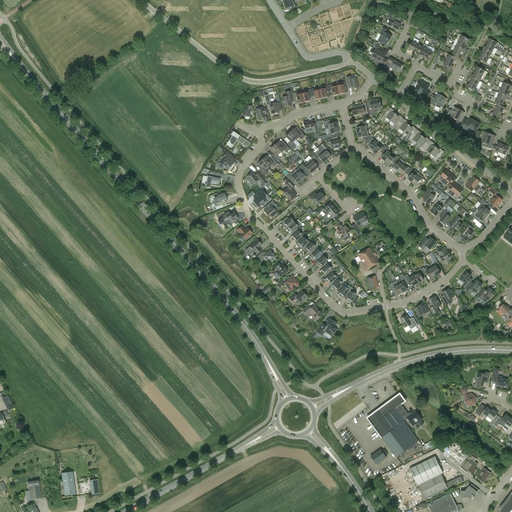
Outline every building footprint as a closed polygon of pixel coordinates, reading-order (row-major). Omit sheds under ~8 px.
[(389,15),(387,19),(390,20),(388,25),(398,30),(403,22),(389,15)] [(383,28),(381,31),(380,34),(381,35),(378,41),(386,46),(389,39),(390,40),(391,36),(386,33),(387,30),(383,28)] [(470,40),(461,35),(459,34),(456,39),(466,44),(467,41),(469,42),(470,40)] [(487,45),(495,48),(497,43),(489,38),(487,41),(489,42),(487,45)] [(466,44),(456,39),(453,44),(456,46),(465,50),(466,48),(464,47),(466,44)] [(414,51),(418,44),(413,41),(408,50),(410,51),(411,49),(414,51)] [(418,44),(414,51),(417,52),(416,54),(418,55),(423,47),(418,44)] [(485,46),(483,49),(492,53),(495,48),(487,45),(486,47),(485,46)] [(386,54),(378,49),(378,48),(374,46),(373,47),(370,52),(373,54),(371,57),(381,62),(380,63),(381,63),(380,65),(384,67),(388,60),(384,58),(386,54)] [(465,50),(456,46),(453,51),(460,55),(462,51),(464,52),(465,50)] [(423,47),(418,55),(421,56),(421,55),(424,56),(428,49),(423,47)] [(433,52),(428,49),(424,56),(427,58),(426,59),(429,61),(433,52)] [(484,52),(482,55),(489,58),(492,53),(483,49),(482,51),(484,52)] [(460,55),(453,51),(451,56),(457,59),(459,60),(460,58),(459,57),(460,55)] [(457,59),(451,56),(448,54),(446,60),(453,63),(454,60),(456,61),(457,59)] [(489,58),(482,55),(481,57),(479,56),(478,59),(487,63),(489,58)] [(391,58),(388,63),(387,62),(386,66),(390,68),(391,67),(399,72),(402,66),(399,64),(400,63),(391,58)] [(453,63),(446,60),(443,65),(445,65),(443,69),(450,73),(453,67),(451,66),(453,63)] [(475,73),(483,76),(485,71),(477,67),(475,69),(477,70),(475,73)] [(483,76),(475,73),(474,76),(472,75),(471,77),(480,81),(483,76)] [(358,88),(356,78),(355,75),(351,76),(352,76),(346,78),(348,87),(351,86),(352,89),(358,88)] [(480,81),(471,77),(470,79),(472,80),(470,83),(477,86),(480,81)] [(421,94),(427,97),(430,92),(427,91),(429,86),(420,81),(416,89),(422,93),(421,94)] [(340,82),(336,83),(339,95),(345,93),(344,88),(346,88),(345,82),(340,83),(340,82)] [(511,86),(503,82),(501,88),(508,91),(510,88),(511,89),(511,86)] [(339,95),(336,83),(332,84),(332,85),(328,86),(329,92),(332,91),(333,96),(339,95)] [(477,86),(470,83),(469,85),(467,85),(466,87),(475,92),(477,86)] [(323,89),(319,90),(321,99),(327,97),(326,92),(329,92),(328,86),(323,87),(323,89)] [(315,88),(310,89),(311,95),(314,95),(315,100),(321,99),(319,90),(315,91),(315,88)] [(501,88),(499,93),(508,97),(509,94),(507,94),(508,91),(501,88)] [(305,93),(302,94),(304,103),(310,101),(308,96),(311,95),(310,89),(305,91),(305,93)] [(293,101),(291,91),(285,93),(286,97),(282,98),(284,107),(291,106),(290,102),(293,101)] [(302,94),(298,95),(297,92),(292,93),(294,99),(297,99),(298,104),(304,103),(302,94)] [(438,94),(436,99),(432,97),(428,103),(434,106),(440,109),(442,105),(445,98),(441,96),(442,95),(441,95),(439,93),(438,94)] [(508,97),(499,93),(497,98),(504,101),(505,99),(507,99),(508,97)] [(504,101),(497,98),(494,104),(497,105),(504,107),(505,105),(503,104),(504,101)] [(380,99),(378,100),(377,99),(367,101),(370,116),(377,115),(381,109),(381,108),(382,108),(380,99)] [(271,104),(270,105),(269,105),(271,114),(279,113),(278,110),(282,109),(280,103),(277,103),(275,104),(275,103),(274,103),(271,103),(271,104)] [(363,103),(363,105),(351,108),(353,116),(361,114),(362,117),(365,116),(369,115),(366,103),(363,103)] [(249,118),(250,117),(250,113),(251,112),(253,112),(252,106),(250,106),(249,106),(248,105),(241,114),(245,117),(245,118),(245,119),(246,120),(248,120),(249,119),(249,118)] [(497,105),(495,110),(502,113),(504,110),(505,110),(506,108),(504,107),(497,105)] [(266,107),(263,108),(262,108),(256,109),(258,119),(265,118),(264,115),(268,114),(266,107)] [(396,115),(393,112),(394,111),(390,108),(381,118),(384,120),(386,118),(390,121),(396,115)] [(455,108),(453,111),(450,109),(447,115),(451,116),(457,120),(455,123),(458,125),(465,113),(455,108)] [(495,110),(494,113),(491,112),(490,114),(493,115),(501,119),(502,116),(501,116),(502,113),(495,110)] [(398,117),(396,115),(390,121),(394,125),(392,127),(395,129),(404,119),(400,115),(398,117)] [(469,128),(476,132),(480,124),(469,118),(466,124),(462,122),(460,127),(467,131),(469,128)] [(404,119),(395,129),(398,132),(400,129),(404,132),(409,126),(407,123),(408,122),(404,119)] [(313,121),(303,123),(305,130),(314,128),(313,121)] [(336,122),(329,124),(329,121),(323,122),(323,125),(325,125),(326,126),(329,127),(329,129),(337,128),(337,127),(339,127),(338,123),(336,124),(336,122)] [(359,123),(360,127),(356,128),(357,133),(366,131),(365,128),(368,128),(366,121),(359,123)] [(412,128),(409,126),(404,132),(408,136),(406,138),(408,140),(417,130),(413,126),(412,128)] [(294,128),(289,132),(290,133),(296,140),(299,137),(301,140),(305,137),(300,131),(298,133),(294,128)] [(329,129),(330,132),(327,133),(328,135),(326,135),(326,139),(333,137),(332,134),(338,133),(337,128),(329,129)] [(417,130),(408,140),(411,142),(413,140),(417,144),(423,137),(420,134),(421,133),(417,130)] [(367,137),(366,131),(357,133),(359,139),(359,141),(361,142),(363,141),(362,138),(368,143),(372,138),(369,136),(368,136),(367,137)] [(230,135),(232,136),(226,145),(231,149),(239,136),(233,132),(230,135)] [(296,140),(290,133),(286,137),(290,142),(287,144),(293,150),(297,147),(293,142),(296,140)] [(482,142),(481,145),(491,149),(494,141),(490,140),(492,135),(485,133),(482,142)] [(423,137),(417,144),(421,147),(419,149),(422,151),(431,141),(426,137),(425,139),(423,137)] [(332,138),(325,140),(326,143),(330,142),(331,149),(340,147),(339,140),(333,142),(332,138)] [(375,140),(372,138),(368,143),(371,145),(369,148),(373,152),(378,145),(374,141),(375,140)] [(275,144),(274,145),(275,146),(281,153),(284,150),(286,153),(290,149),(285,144),(283,146),(279,141),(278,142),(278,141),(277,141),(275,143),(275,144)] [(435,144),(431,141),(422,151),(425,154),(426,151),(431,155),(436,148),(434,146),(435,144)] [(331,156),(327,151),(329,149),(323,143),(317,148),(320,152),(327,160),(331,156)] [(498,143),(497,146),(494,145),(492,151),(495,152),(496,151),(505,155),(508,147),(498,143)] [(378,145),(373,152),(373,153),(375,155),(376,155),(377,155),(380,151),(382,153),(387,147),(386,148),(384,146),(382,148),(378,145)] [(281,153),(275,146),(270,150),(274,155),(272,156),(277,162),(281,159),(278,155),(281,153)] [(382,153),(384,155),(381,158),(385,162),(391,155),(387,152),(388,151),(387,151),(389,149),(387,147),(382,153)] [(439,150),(436,148),(431,155),(434,158),(433,160),(435,162),(444,152),(440,148),(439,150)] [(327,160),(320,152),(316,155),(315,153),(312,155),(317,160),(319,158),(323,163),(324,162),(325,163),(327,161),(326,161),(327,160)] [(224,159),(221,164),(219,163),(217,165),(217,168),(222,169),(224,167),(228,170),(236,161),(226,153),(222,158),(224,159)] [(310,159),(307,162),(314,171),(319,167),(314,162),(316,160),(312,155),(310,157),(311,159),(310,160),(310,159)] [(395,158),(391,155),(385,162),(389,165),(392,162),(394,163),(399,158),(397,156),(395,158)] [(273,159),(270,161),(266,156),(262,160),(262,161),(268,167),(271,165),(273,167),(277,164),(273,159)] [(394,163),(396,165),(393,169),(397,172),(403,165),(400,162),(400,161),(398,159),(399,158),(394,163)] [(268,167),(262,161),(258,164),(262,169),(260,171),(264,176),(268,173),(265,170),(268,167)] [(300,166),(302,169),(304,171),(306,169),(311,174),(314,171),(307,162),(304,164),(304,165),(303,166),(302,164),(300,166)] [(407,169),(403,165),(397,172),(402,175),(405,172),(407,173),(411,169),(408,167),(407,169)] [(302,169),(300,166),(299,166),(300,167),(296,170),(293,172),(301,180),(305,177),(300,171),(302,169)] [(414,171),(411,169),(407,173),(410,176),(407,179),(412,183),(419,174),(415,170),(414,171)] [(289,173),(288,173),(285,170),(282,172),(286,175),(290,180),(292,178),(297,184),(301,180),(293,172),(290,174),(289,173)] [(443,184),(451,174),(446,170),(441,176),(443,178),(440,182),(443,184)] [(210,172),(207,176),(205,184),(206,185),(205,188),(210,188),(211,186),(220,188),(219,184),(220,179),(217,178),(218,173),(210,172)] [(246,177),(247,179),(245,180),(245,182),(248,185),(250,185),(252,184),(253,185),(253,186),(255,186),(257,185),(257,183),(256,182),(259,180),(264,186),(268,182),(259,172),(255,175),(252,172),(246,177)] [(419,174),(412,183),(416,186),(418,183),(421,186),(426,181),(422,178),(423,177),(419,174)] [(456,179),(451,174),(443,184),(446,186),(449,183),(451,184),(453,182),(456,179)] [(474,177),(470,182),(479,190),(481,187),(478,184),(480,182),(474,177)] [(294,187),(289,182),(286,178),(283,181),(286,185),(285,185),(285,189),(283,192),(291,201),(296,196),(293,192),(293,191),(292,189),(294,187)] [(453,182),(451,184),(448,188),(450,190),(447,193),(450,196),(458,186),(453,182)] [(479,190),(470,182),(466,187),(472,192),(474,190),(477,193),(479,190)] [(463,190),(458,186),(450,196),(453,198),(456,194),(458,196),(463,190)] [(488,190),(495,195),(498,191),(491,186),(488,190)] [(254,200),(259,206),(263,203),(264,205),(269,200),(267,198),(270,196),(265,191),(263,188),(257,193),(260,196),(254,200)] [(428,205),(435,197),(433,195),(435,192),(430,188),(426,192),(429,194),(423,201),(428,205)] [(322,194),(320,192),(317,195),(314,193),(309,197),(313,202),(316,200),(319,204),(325,198),(325,197),(325,196),(323,194),(322,194)] [(214,199),(215,203),(211,204),(213,210),(223,207),(222,204),(225,204),(224,200),(227,199),(224,193),(217,196),(218,198),(214,199)] [(496,195),(491,202),(490,201),(487,205),(492,209),(494,206),(496,208),(502,200),(496,195)] [(267,205),(269,207),(264,211),(269,218),(270,217),(272,218),(277,213),(276,211),(279,208),(272,200),(267,205)] [(491,212),(485,208),(487,205),(481,200),(479,203),(481,204),(477,209),(479,211),(487,217),(491,212)] [(330,203),(324,208),(323,209),(321,207),(314,212),(317,215),(322,211),(325,216),(334,208),(330,203)] [(443,208),(437,204),(431,212),(436,216),(443,208)] [(305,210),(309,216),(313,213),(308,208),(305,210)] [(334,208),(325,216),(328,220),(328,221),(324,225),(327,228),(333,223),(331,220),(339,213),(334,208)] [(442,214),(444,215),(440,221),(445,225),(451,218),(451,217),(452,215),(452,213),(446,209),(442,214)] [(234,213),(231,215),(228,210),(224,213),(223,212),(220,213),(216,216),(219,220),(217,221),(221,226),(228,220),(231,224),(232,223),(235,224),(235,221),(238,219),(234,213)] [(479,211),(476,215),(471,212),(469,214),(475,219),(477,217),(483,221),(487,217),(479,211)] [(369,224),(367,220),(363,213),(357,216),(353,218),(357,226),(361,224),(363,227),(369,224)] [(455,223),(452,227),(450,229),(455,234),(463,225),(460,222),(462,220),(458,216),(454,221),(455,223)] [(290,218),(288,220),(286,218),(282,221),(285,225),(284,225),(284,227),(286,230),(294,223),(290,218)] [(350,238),(347,234),(350,231),(345,226),(343,228),(338,222),(333,226),(338,232),(337,233),(342,238),(342,240),(345,241),(350,238)] [(294,223),(286,230),(288,232),(290,232),(291,232),(293,235),(292,236),(298,231),(296,229),(298,227),(294,223)] [(467,223),(463,228),(466,230),(461,236),(466,241),(473,233),(471,232),(474,229),(467,223)] [(350,226),(355,236),(360,234),(354,224),(350,226)] [(245,240),(252,234),(247,228),(245,230),(242,226),(237,230),(245,240)] [(298,231),(292,236),(290,238),(292,240),(294,240),(297,244),(304,238),(302,236),(302,235),(298,231)] [(425,243),(422,241),(419,245),(424,250),(427,252),(428,252),(430,250),(432,248),(433,249),(435,249),(437,246),(437,245),(435,244),(436,243),(430,237),(425,243)] [(304,238),(297,244),(296,245),(298,247),(300,247),(303,251),(304,250),(312,243),(311,244),(309,241),(308,242),(304,238)] [(249,255),(254,252),(257,254),(261,250),(259,247),(262,245),(258,240),(245,250),(249,255)] [(316,247),(312,243),(304,250),(306,252),(308,252),(311,255),(316,251),(314,249),(316,247)] [(357,255),(358,256),(354,259),(357,263),(362,272),(378,263),(369,248),(357,255)] [(448,252),(447,252),(444,248),(437,252),(440,256),(443,263),(447,260),(451,257),(448,252)] [(270,250),(265,255),(263,252),(255,258),(264,258),(265,259),(265,261),(267,261),(269,263),(271,261),(273,261),(273,260),(276,257),(274,255),(274,253),(272,253),(270,250)] [(311,255),(310,257),(312,259),(314,259),(317,262),(324,256),(326,254),(325,252),(322,255),(322,254),(318,250),(316,251),(311,255)] [(324,256),(317,262),(316,263),(318,266),(320,266),(320,265),(323,269),(321,270),(328,265),(326,263),(328,261),(324,256)] [(433,262),(436,266),(431,269),(435,276),(441,273),(437,267),(440,266),(435,258),(433,260),(434,262),(433,262)] [(283,265),(281,266),(278,262),(272,267),(276,271),(275,271),(277,273),(277,274),(278,276),(279,276),(281,277),(288,271),(283,265)] [(328,265),(321,270),(320,272),(322,274),(324,274),(327,277),(326,278),(324,280),(332,273),(330,271),(332,270),(328,265)] [(424,268),(421,269),(424,275),(427,273),(430,279),(435,276),(431,269),(428,270),(427,267),(424,269),(424,268)] [(416,274),(414,275),(419,283),(424,280),(421,275),(423,273),(424,275),(421,269),(420,268),(415,271),(416,274)] [(469,273),(468,274),(466,272),(460,279),(465,283),(462,286),(465,289),(469,283),(467,282),(471,276),(471,275),(471,274),(470,273),(469,273)] [(332,273),(324,280),(326,282),(328,282),(329,282),(332,286),(331,287),(338,280),(338,279),(339,278),(337,276),(335,277),(332,273)] [(403,273),(403,274),(407,282),(410,280),(413,286),(419,283),(414,275),(409,278),(407,275),(404,276),(403,273)] [(401,278),(397,281),(396,281),(403,292),(404,293),(405,293),(407,291),(408,290),(407,290),(408,289),(405,284),(408,282),(407,282),(403,274),(399,275),(401,278)] [(299,284),(292,276),(284,283),(291,291),(299,284)] [(369,291),(379,288),(376,276),(366,278),(369,291)] [(342,284),(338,280),(331,287),(333,290),(335,289),(336,289),(339,292),(344,286),(343,286),(343,287),(341,286),(342,284)] [(477,293),(476,293),(482,285),(477,280),(472,286),(470,284),(466,290),(471,294),(474,297),(477,293)] [(403,292),(396,281),(389,285),(390,287),(395,296),(398,294),(398,295),(403,292)] [(268,286),(262,291),(265,295),(271,290),(268,286)] [(339,292),(337,295),(340,297),(342,297),(342,296),(347,299),(353,288),(350,287),(348,290),(344,286),(339,292)] [(353,288),(347,299),(346,301),(348,302),(350,302),(355,305),(356,302),(358,303),(360,300),(358,299),(358,298),(355,296),(356,294),(355,294),(356,291),(353,288)] [(484,289),(478,297),(476,300),(479,302),(481,300),(486,303),(488,301),(495,293),(489,288),(487,291),(484,289)] [(446,306),(452,302),(450,299),(453,297),(449,289),(443,293),(444,295),(441,297),(446,306)] [(295,298),(300,303),(307,297),(302,291),(296,296),(294,294),(289,299),(292,302),(295,298)] [(437,308),(441,306),(436,297),(429,301),(433,307),(430,309),(433,315),(439,311),(437,308)] [(511,308),(511,309),(508,306),(507,307),(504,304),(499,308),(504,315),(503,316),(506,318),(508,317),(511,321),(511,322),(510,320),(507,323),(511,328),(511,308)] [(310,308),(308,306),(302,310),(306,315),(309,313),(316,321),(323,315),(314,305),(310,308)] [(429,311),(426,306),(423,307),(421,305),(415,309),(419,317),(429,311)] [(413,318),(410,320),(409,319),(407,316),(400,319),(405,328),(404,329),(406,332),(411,330),(418,326),(413,318)] [(334,327),(337,323),(330,319),(325,326),(322,324),(316,332),(322,336),(325,332),(331,337),(337,329),(334,327)] [(499,377),(498,376),(500,369),(494,368),(491,380),(494,381),(498,382),(497,386),(508,388),(510,381),(499,378),(499,377)] [(486,373),(485,375),(478,374),(476,385),(483,387),(485,381),(488,382),(490,374),(486,373)] [(400,394),(379,410),(367,418),(397,458),(419,441),(404,421),(396,409),(402,404),(406,401),(400,394)] [(466,396),(465,402),(463,404),(466,407),(468,405),(470,407),(476,404),(477,398),(472,394),(466,396)] [(8,396),(2,398),(5,404),(11,401),(8,396)] [(410,416),(402,404),(396,409),(404,421),(408,418),(413,425),(417,423),(419,426),(421,426),(423,425),(423,423),(421,419),(416,412),(410,416)] [(481,406),(475,413),(480,417),(481,415),(486,419),(488,417),(492,411),(487,407),(485,409),(481,406)] [(492,411),(488,417),(492,420),(488,425),(491,427),(493,424),(494,425),(499,417),(497,415),(498,413),(493,409),(492,411)] [(499,417),(494,425),(497,427),(499,425),(500,425),(503,427),(510,418),(509,417),(509,416),(507,414),(506,415),(502,420),(499,417)] [(511,418),(511,419),(510,418),(503,427),(507,431),(506,432),(509,435),(511,431),(511,418)] [(436,445),(434,440),(424,445),(426,450),(436,445)] [(380,449),(370,456),(377,465),(387,458),(380,449)] [(478,465),(474,462),(477,459),(471,455),(468,458),(470,459),(468,462),(467,461),(463,467),(468,471),(471,473),(478,465)] [(425,500),(448,489),(463,481),(461,476),(446,484),(441,474),(443,473),(435,457),(409,469),(418,486),(425,500)] [(488,477),(491,474),(484,469),(477,478),(483,482),(488,476),(488,477)] [(51,476),(55,497),(64,496),(60,474),(51,476)] [(98,479),(89,480),(92,495),(100,494),(98,479)] [(40,488),(39,485),(39,481),(27,482),(28,487),(29,491),(28,491),(30,501),(33,500),(41,499),(46,498),(45,490),(40,491),(40,488)] [(471,484),(469,487),(466,491),(461,492),(462,498),(467,497),(471,499),(474,495),(475,495),(479,490),(471,484)] [(80,489),(73,490),(76,504),(82,504),(80,489)] [(511,511),(511,492),(499,510),(500,510),(499,511),(511,511)] [(435,501),(428,504),(425,506),(427,511),(429,511),(431,511),(457,511),(459,511),(463,509),(461,505),(456,505),(451,493),(450,493),(436,500),(435,500),(435,501)] [(38,511),(33,500),(19,506),(22,511),(38,511)]
